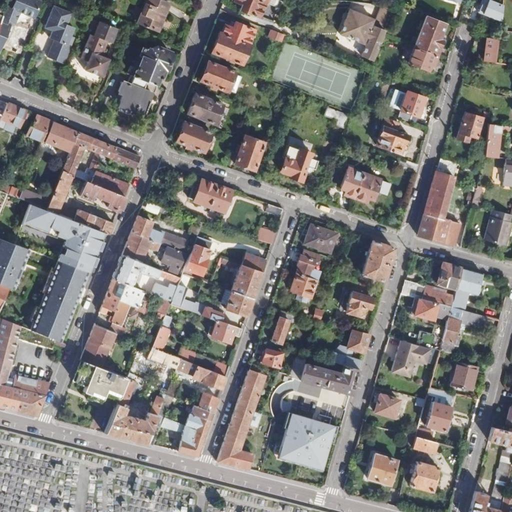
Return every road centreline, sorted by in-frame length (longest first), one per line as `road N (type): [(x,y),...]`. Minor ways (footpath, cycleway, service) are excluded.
road 1 (residential): [(43,428),(152,151)]
road 2 (residential): [(296,202),(201,469)]
road 3 (residential): [(406,241),(331,501)]
road 4 (residential): [(465,33),(406,241)]
road 5 (residential): [(458,511),(511,316)]
road 6 (residential): [(152,151),(0,87)]
road 7 (residential): [(43,428),(201,469)]
road 8 (residential): [(152,151),(213,0)]
road 9 (residential): [(296,202),(152,151)]
road 10 (residential): [(201,469),(331,501)]
